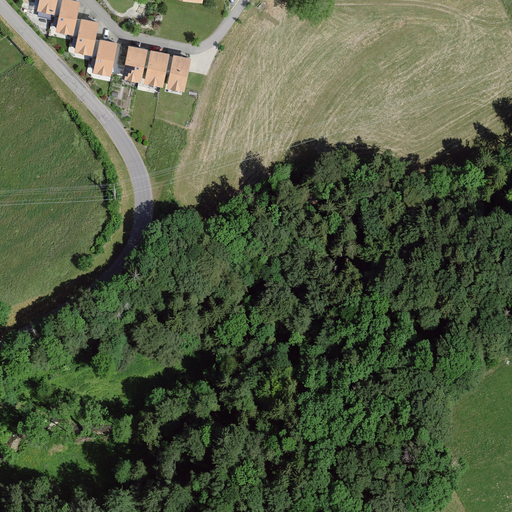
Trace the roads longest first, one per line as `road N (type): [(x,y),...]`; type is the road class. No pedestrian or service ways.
road 1 (unclassified): [(0,4),(134,167),(136,218),(92,290),(0,350)]
road 2 (residential): [(86,0),(118,35),(192,51),(216,38),(244,0)]
